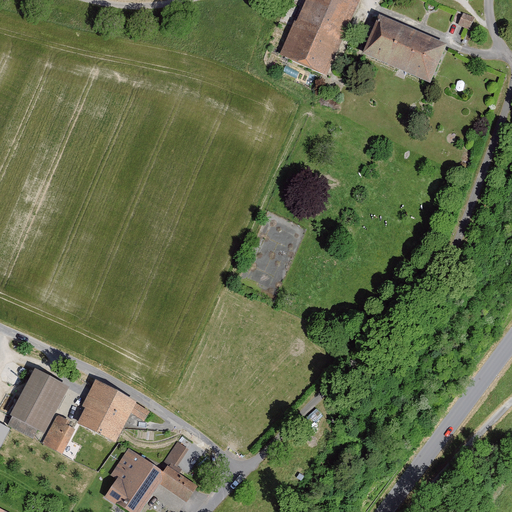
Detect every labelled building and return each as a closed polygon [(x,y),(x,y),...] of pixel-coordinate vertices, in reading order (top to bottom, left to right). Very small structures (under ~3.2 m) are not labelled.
[(361,0),(306,0),(281,57),(327,78),(361,0)] [(430,86),(447,47),(379,18),(363,57),(430,86)] [(69,390),(35,372),(10,419),(45,437),(69,390)] [(137,404),(95,383),(82,408),(86,410),(77,427),(115,446),(137,404)] [(42,446),(62,456),(75,431),(68,427),(71,423),(58,416),(42,446)] [(0,450),(10,431),(0,425),(0,450)] [(164,474),(128,450),(110,476),(117,480),(105,499),(124,511),(142,511),(160,486),(187,504),(198,488),(167,468),(164,474)]
